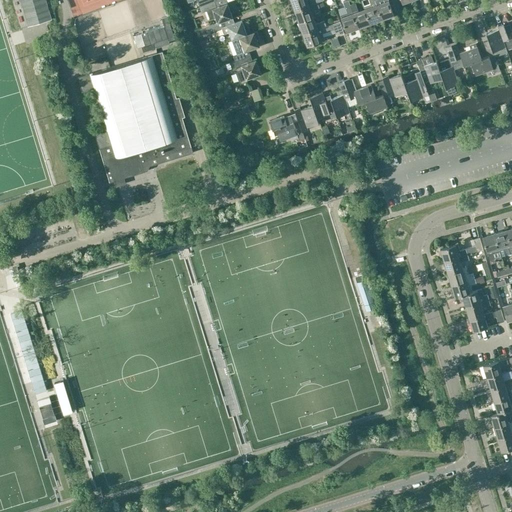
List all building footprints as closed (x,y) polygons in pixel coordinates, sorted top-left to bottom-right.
[(20,0),(28,26),(51,19),(45,0),(20,0)] [(289,0),(293,11),(317,2),(323,0),(289,0)] [(370,24),(381,20),(374,0),(368,0),(370,4),(363,6),(364,9),(370,24)] [(374,0),(381,20),(393,16),(388,1),(381,3),(380,0),(374,0)] [(214,1),(199,7),(201,12),(207,10),(208,14),(210,19),(215,17),(217,23),(232,18),(226,3),(216,7),(214,1)] [(298,23),(313,17),(310,11),(319,8),(317,2),(293,11),(298,23)] [(370,24),(364,9),(358,11),(355,3),(350,5),(358,28),(370,24)] [(346,32),(358,28),(350,5),(344,7),(346,12),(340,15),(346,32)] [(168,16),(162,18),(164,26),(134,36),(137,47),(154,42),(156,48),(170,43),(169,41),(175,39),(168,16)] [(315,24),(313,17),(298,23),(302,34),(327,25),(326,22),(325,23),(324,20),(315,24)] [(217,23),(205,27),(207,33),(221,28),(223,35),(228,33),(231,40),(249,33),(246,25),(245,24),(243,25),(241,20),(233,23),(232,18),(217,23)] [(339,21),(327,25),(302,34),(306,46),(322,41),(322,42),(325,41),(323,37),(335,33),(336,36),(344,33),(339,21)] [(499,28),(486,33),(489,40),(495,57),(507,52),(505,45),(506,44),(510,43),(504,26),(503,24),(500,25),(498,26),(499,28)] [(249,33),(231,40),(236,54),(232,55),(234,61),(250,55),(248,51),(259,47),(256,39),(258,38),(256,32),(254,32),(249,33)] [(483,58),(470,62),(471,63),(475,75),(493,69),(492,66),(494,66),(498,64),(495,57),(489,40),(485,41),(483,42),(488,56),(483,58)] [(456,41),(451,43),(451,45),(457,60),(455,60),(458,68),(471,63),(470,62),(483,58),(479,45),(478,43),(470,45),(471,48),(467,50),(460,52),(456,41)] [(439,67),(438,68),(442,79),(445,88),(458,83),(452,66),(450,62),(455,60),(457,60),(451,45),(445,47),(449,58),(440,62),(441,67),(439,67)] [(162,51),(78,76),(82,91),(94,88),(107,131),(95,135),(109,182),(148,170),(150,165),(192,152),(182,117),(185,117),(179,96),(176,97),(162,51)] [(234,61),(229,63),(231,69),(240,66),(241,70),(234,72),(238,82),(260,74),(255,60),(252,61),(250,55),(234,61)] [(428,57),(416,61),(420,71),(426,89),(432,87),(430,83),(436,81),(442,79),(438,68),(439,67),(436,61),(433,62),(431,55),(428,57)] [(416,78),(404,83),(406,91),(410,101),(423,96),(428,94),(426,89),(420,71),(414,73),(416,78)] [(387,75),(382,77),(383,80),(389,96),(393,94),(394,96),(401,94),(406,91),(404,83),(401,74),(394,76),(388,78),(387,75)] [(349,78),(343,80),(344,82),(349,96),(350,98),(355,96),(357,104),(364,102),(364,101),(375,97),(370,84),(355,90),(351,78),(349,79),(349,78)] [(375,97),(364,101),(364,102),(369,113),(379,110),(386,107),(385,104),(391,102),(390,100),(389,96),(383,80),(378,82),(382,94),(375,97)] [(342,94),(330,99),(336,115),(336,117),(349,112),(344,98),(349,96),(344,82),(338,83),(342,94)] [(320,94),(309,97),(312,106),(317,118),(329,114),(330,117),(336,115),(330,99),(329,95),(324,97),(322,93),(320,94)] [(299,108),(293,110),(297,120),(301,132),(307,129),(306,127),(311,126),(318,123),(317,118),(312,106),(305,108),(300,110),(299,108)] [(283,116),(269,121),(274,136),(277,135),(279,141),(295,136),(296,135),(298,141),(304,139),(301,132),(297,120),(290,122),(289,119),(285,121),(283,116)] [(493,232),(499,250),(505,248),(507,254),(511,252),(511,250),(505,228),(493,232)] [(492,252),(499,250),(493,232),(481,236),(488,259),(494,258),(492,252)] [(479,237),(473,239),(477,251),(483,249),(479,237)] [(440,248),(443,260),(466,253),(465,248),(459,249),(457,243),(440,248)] [(466,253),(443,260),(447,272),(461,268),(460,261),(468,259),(466,253)] [(447,272),(450,284),(474,277),(472,271),(468,273),(466,266),(461,268),(447,272)] [(356,277),(362,275),(359,268),(353,270),(356,277)] [(355,278),(366,310),(376,307),(365,275),(355,278)] [(474,277),(450,284),(454,296),(469,291),(467,285),(475,283),(474,277)] [(497,278),(497,279),(496,281),(499,291),(502,291),(506,289),(505,284),(506,284),(505,279),(504,280),(503,277),(497,278)] [(475,289),(469,291),(454,296),(461,294),(465,306),(488,299),(487,293),(477,296),(475,289)] [(507,320),(511,318),(511,293),(510,294),(511,299),(511,301),(502,304),(507,320)] [(488,299),(465,306),(468,318),(483,314),(481,307),(490,304),(488,299)] [(493,311),(492,311),(493,316),(493,317),(496,316),(498,323),(504,321),(501,309),(493,311)] [(492,311),(483,314),(468,318),(472,330),(487,326),(485,319),(493,316),(492,311)] [(483,365),(486,376),(501,372),(499,365),(508,363),(506,358),(483,365)] [(503,378),(501,372),(486,376),(490,388),(511,381),(511,378),(511,376),(503,378)] [(511,387),(511,381),(490,388),(493,401),(511,395),(509,389),(511,387)] [(511,397),(511,395),(493,401),(497,412),(489,414),(490,415),(511,408),(511,397)] [(511,408),(490,415),(493,427),(508,422),(506,416),(511,413),(511,408)] [(493,427),(497,438),(511,433),(511,427),(510,421),(508,422),(493,427)] [(511,433),(497,438),(500,451),(511,446),(511,433)]
